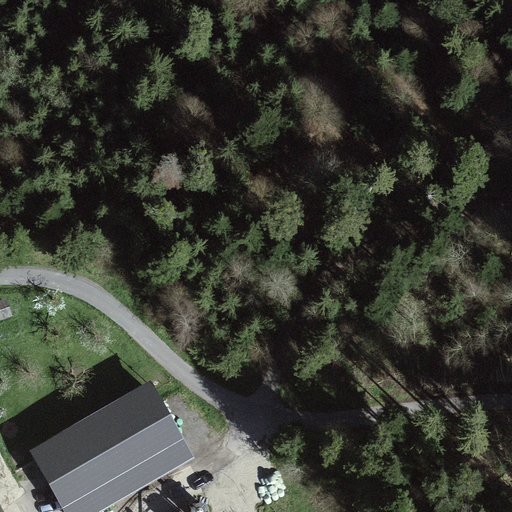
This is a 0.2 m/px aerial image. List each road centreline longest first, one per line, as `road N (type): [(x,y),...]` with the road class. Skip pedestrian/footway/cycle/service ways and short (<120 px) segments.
road 1 (unclassified): [(0,275),(85,289),(192,380),(260,416),(511,402)]
road 2 (track): [(511,199),(391,233),(318,279),(288,329),(260,416)]
road 3 (track): [(145,511),(219,466),(260,416)]
